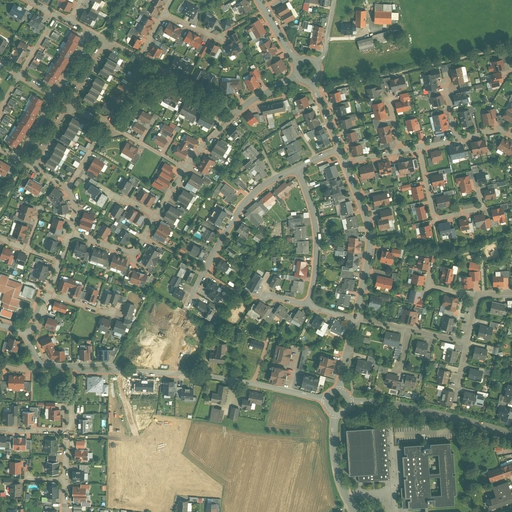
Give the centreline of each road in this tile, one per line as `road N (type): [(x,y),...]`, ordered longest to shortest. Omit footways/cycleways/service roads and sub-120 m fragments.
road 1 (residential): [(297,168),(244,199),(186,309)]
road 2 (residential): [(327,401),(153,372)]
road 3 (residential): [(347,401),(393,404),(511,434)]
road 4 (residential): [(347,163),(370,239),(356,318)]
road 5 (residential): [(297,168),(316,228),(308,305)]
road 6 (residential): [(418,148),(434,218),(481,208),(477,188)]
